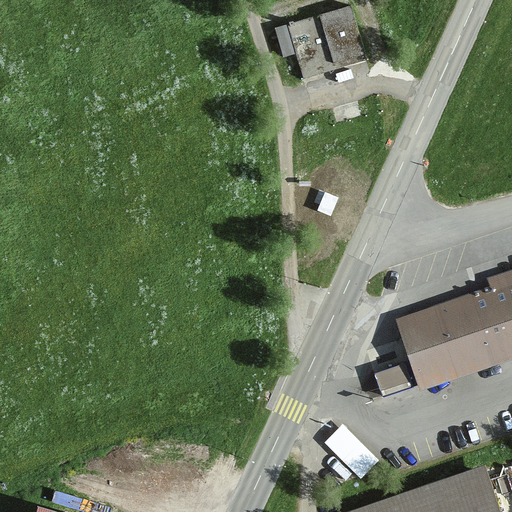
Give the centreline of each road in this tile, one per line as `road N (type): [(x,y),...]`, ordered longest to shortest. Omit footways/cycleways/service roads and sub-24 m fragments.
road 1 (secondary): [(472,0),(308,372)]
road 2 (residential): [(308,372),(287,123),(250,0)]
road 3 (secondary): [(308,372),(245,511)]
road 4 (residential): [(311,511),(308,372)]
